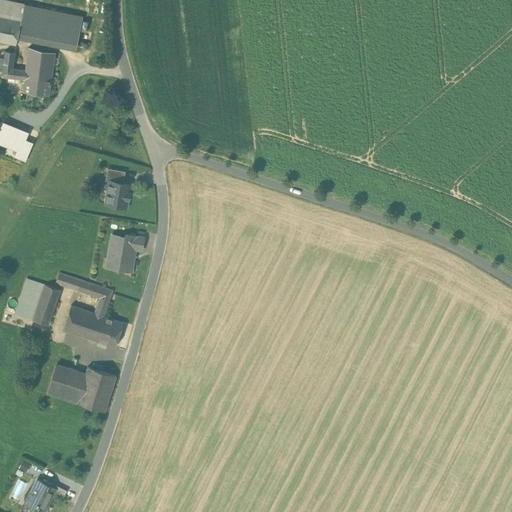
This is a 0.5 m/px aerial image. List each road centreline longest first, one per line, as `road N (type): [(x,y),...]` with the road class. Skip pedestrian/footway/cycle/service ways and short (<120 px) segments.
road 1 (tertiary): [(155,144),(441,240),(511,281)]
road 2 (unclassified): [(78,511),(161,245),(155,144)]
road 3 (tertiary): [(155,144),(121,42),(119,0)]
